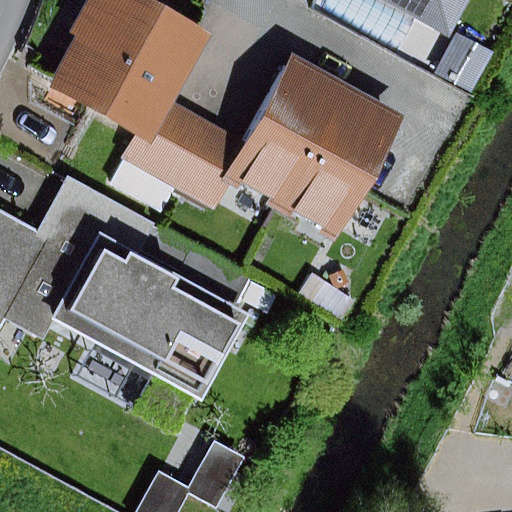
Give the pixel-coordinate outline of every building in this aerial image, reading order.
[(216,39),(140,0),(96,0),(51,87),(138,134),(161,145),(179,110),(216,39)] [(404,122),(292,67),(253,149),(235,184),(241,187),(347,239),(404,122)] [(253,149),(179,110),(161,145),(138,134),(123,163),(226,216),(241,187),(235,184),(253,149)] [(76,206),(53,249),(1,222),(0,223),(0,348),(31,364),(56,315),(206,391),(239,325),(181,295),(188,280),(142,257),(137,266),(106,250),(118,227),(76,206)] [(137,511),(176,511),(188,479),(154,467),(137,511)]
